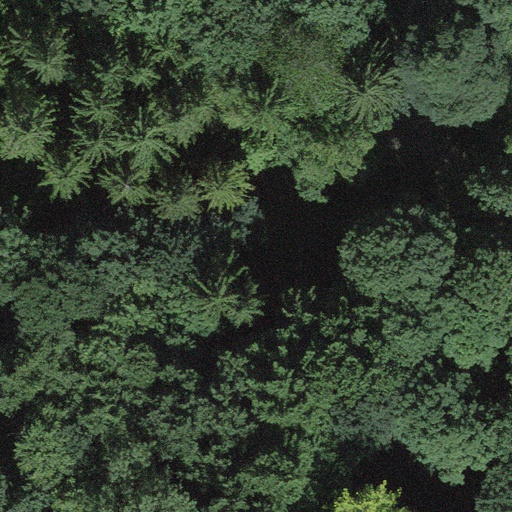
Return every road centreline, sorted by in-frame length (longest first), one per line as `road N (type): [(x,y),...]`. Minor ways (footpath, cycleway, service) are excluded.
road 1 (track): [(402,130),(206,220),(52,237),(0,221)]
road 2 (track): [(511,192),(402,130),(419,29),(432,0)]
